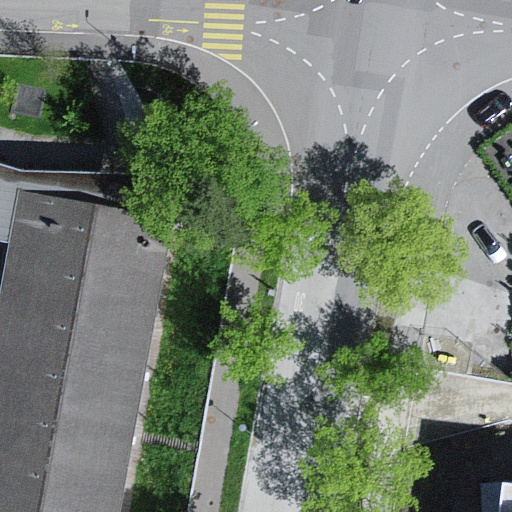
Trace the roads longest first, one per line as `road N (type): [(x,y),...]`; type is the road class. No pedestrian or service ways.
road 1 (residential): [(295,511),(380,39)]
road 2 (residential): [(225,14),(0,1)]
road 3 (unknown): [(398,511),(414,405),(511,423)]
road 4 (residential): [(225,14),(380,39)]
road 5 (residential): [(380,39),(511,47)]
